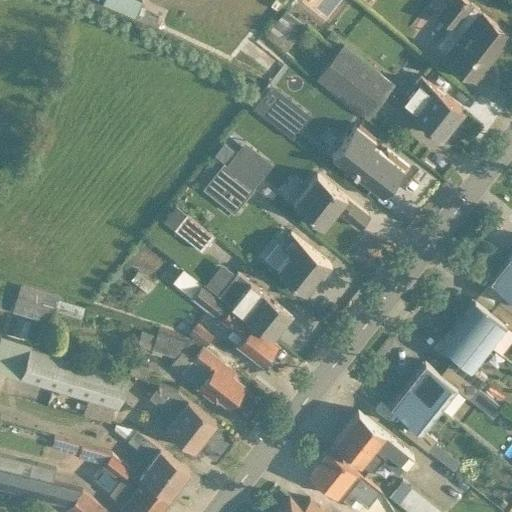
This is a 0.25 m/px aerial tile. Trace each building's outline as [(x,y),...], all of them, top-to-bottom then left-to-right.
[(230,0),(222,9),(236,21),(255,0),(230,0)] [(453,28),(475,5),(468,0),(432,0),(428,5),(453,28)] [(251,14),(261,21),(253,33),(273,46),(289,24),(258,3),(251,14)] [(445,53),(481,78),(511,35),(511,34),(476,9),(445,53)] [(313,65),(361,104),(390,69),(342,30),(313,65)] [(399,99),(441,133),(462,107),(419,73),(399,99)] [(358,125),(327,164),(363,192),(370,183),(381,191),(391,179),(394,181),(408,164),(358,125)] [(221,162),(201,186),(232,211),(252,187),(221,162)] [(360,224),(370,211),(317,169),(293,199),(326,225),(340,208),(360,224)] [(191,245),(204,229),(176,206),(163,222),(191,245)] [(307,290),(331,263),(302,237),(278,264),(307,290)] [(146,275),(151,261),(123,251),(118,265),(146,275)] [(488,281),(511,298),(511,257),(508,255),(488,281)] [(173,273),(216,309),(224,299),(181,263),(173,273)] [(162,270),(156,279),(175,290),(181,280),(162,270)] [(145,303),(152,285),(141,281),(134,298),(145,303)] [(0,312),(32,319),(38,292),(5,285),(0,306),(0,312)] [(241,313),(274,339),(293,315),(260,288),(241,313)] [(473,299),(458,320),(490,343),(505,323),(473,299)] [(70,318),(72,308),(46,301),(44,312),(70,318)] [(262,364),(279,344),(274,339),(241,313),(227,302),(217,315),(241,334),(235,342),(262,364)] [(440,344),(472,368),(490,343),(458,320),(440,344)] [(226,410),(250,380),(203,342),(179,372),(226,410)] [(75,392),(70,412),(104,421),(101,430),(117,434),(131,381),(18,352),(11,375),(75,392)] [(426,359),(411,379),(440,402),(456,382),(426,359)] [(390,406),(419,429),(440,402),(411,379),(390,406)] [(158,389),(140,385),(137,400),(155,404),(158,389)] [(194,449),(217,422),(187,397),(165,425),(194,449)] [(332,442),(361,464),(386,432),(357,410),(332,442)] [(40,435),(38,450),(94,459),(96,444),(40,435)] [(337,495),(358,471),(327,445),(307,469),(337,495)] [(171,496),(189,472),(156,448),(138,472),(171,496)] [(511,448),(500,465),(511,473),(511,448)] [(72,483),(40,476),(43,463),(0,454),(0,487),(58,500),(60,489),(70,491),(72,483)] [(159,511),(171,496),(138,472),(116,503),(129,511),(159,511)] [(378,492),(400,511),(431,511),(432,511),(391,476),(378,492)] [(65,491),(54,508),(60,511),(92,511),(94,509),(65,491)] [(316,511),(295,493),(277,511),(316,511)]
